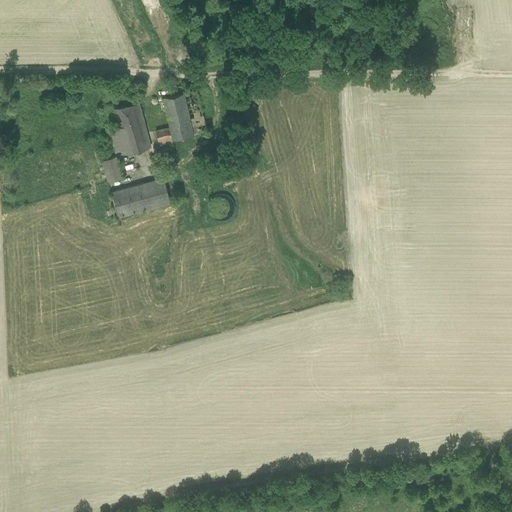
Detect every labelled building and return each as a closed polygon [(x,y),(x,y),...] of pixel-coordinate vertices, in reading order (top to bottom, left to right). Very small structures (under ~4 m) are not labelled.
[(181,85),(170,88),(171,95),(183,92),(181,85)] [(196,89),(183,92),(193,134),(206,130),(196,89)] [(171,95),(163,97),(170,128),(172,137),(173,139),(193,134),(183,92),(171,95)] [(139,102),(114,109),(119,127),(120,131),(144,125),(139,102)] [(144,125),(120,131),(119,127),(110,129),(111,133),(113,140),(116,153),(125,151),(126,154),(150,148),(144,125)] [(170,128),(155,132),(159,146),(167,144),(166,139),(172,137),(170,128)] [(106,142),(113,140),(111,133),(104,135),(106,142)] [(116,157),(102,161),(108,183),(122,179),(116,157)] [(164,178),(130,187),(137,212),(170,204),(164,178)] [(130,187),(111,192),(118,217),(137,212),(130,187)] [(233,213),(234,208),(233,203),(230,199),(226,196),(221,195),(216,196),(212,199),(209,203),(208,208),(209,213),(212,218),(216,220),(221,221),(226,220),(231,217),(233,213)]
